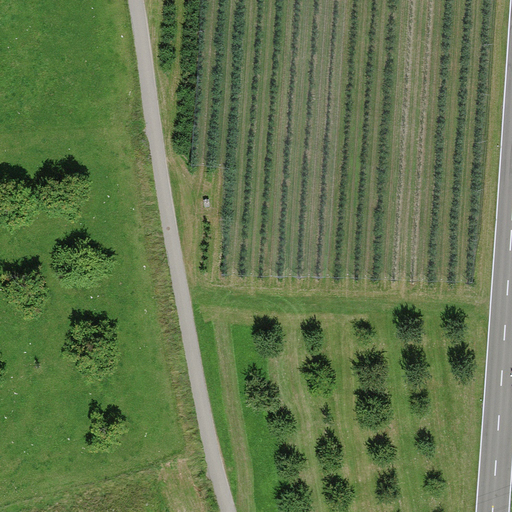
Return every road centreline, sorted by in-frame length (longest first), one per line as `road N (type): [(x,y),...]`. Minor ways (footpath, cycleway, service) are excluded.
road 1 (track): [(229,511),(196,364),(136,0)]
road 2 (secondary): [(511,238),(493,511)]
